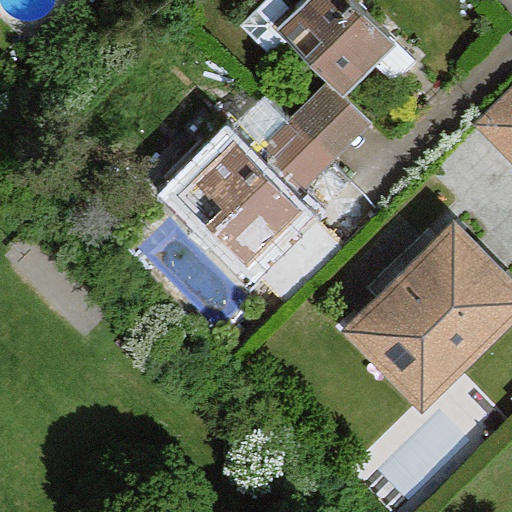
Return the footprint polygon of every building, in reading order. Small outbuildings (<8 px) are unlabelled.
[(306,20),(295,9),(285,0),(269,0),(245,23),(275,53),(292,36),(306,20)] [(332,78),(346,92),(377,61),(383,56),(376,50),(393,33),(359,0),(303,0),(295,9),(306,20),(292,36),(332,78)] [(417,59),(393,33),(376,50),(383,56),(377,61),(396,81),(417,59)] [(332,78),(293,117),(335,159),(375,121),(346,92),(332,78)] [(511,95),(486,121),(511,148),(511,95)] [(293,117),(254,155),(296,198),(335,159),(293,117)] [(199,174),(210,185),(195,201),(250,257),(256,252),(286,221),(279,214),(296,198),(254,155),(235,136),(199,174)] [(321,257),(286,221),(256,252),(290,287),(321,257)] [(511,310),(511,278),(458,222),(354,324),(425,397),(511,310)] [(47,232),(13,263),(78,333),(112,302),(47,232)]
